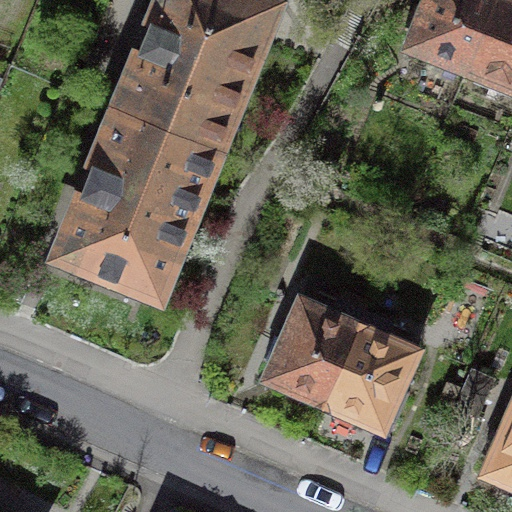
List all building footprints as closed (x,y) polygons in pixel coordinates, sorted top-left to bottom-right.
[(273,3),(265,0),(161,0),(119,108),(215,147),(244,75),(273,3)] [(425,0),(406,48),(466,72),(494,0),(425,0)] [(511,0),(494,0),(466,72),(511,90),(511,0)] [(215,147),(119,108),(60,251),(157,292),(186,220),(215,147)] [(332,311),(299,297),(282,337),(275,333),(263,360),(271,363),(264,378),(270,381),(324,404),(365,310),(337,298),(332,311)] [(393,322),(365,310),(324,404),(377,427),(383,429),(389,414),(397,417),(408,390),(401,387),(418,348),(388,335),(393,322)] [(511,405),(501,431),(493,428),(482,455),(490,458),(483,473),(490,476),(511,485),(511,405)]
